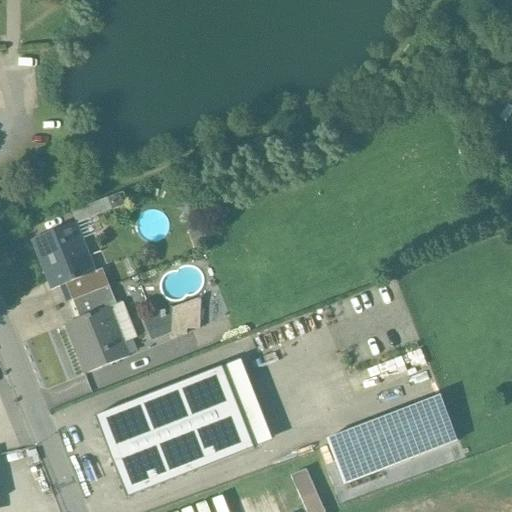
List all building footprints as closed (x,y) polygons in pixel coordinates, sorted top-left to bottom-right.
[(123,192),(77,210),(82,222),(128,204),(123,192)] [(76,224),(31,242),(51,291),(66,285),(96,273),(96,272),(76,224)] [(210,248),(202,227),(188,232),(196,253),(210,248)] [(96,273),(66,285),(73,302),(85,297),(109,288),(102,270),(96,272),(96,273)] [(109,288),(85,297),(73,302),(80,319),(109,307),(110,308),(117,305),(109,288)] [(201,298),(187,303),(186,329),(200,329),(201,298)] [(80,319),(64,325),(84,375),(129,357),(124,344),(136,339),(123,303),(117,305),(110,308),(109,307),(80,319)] [(186,329),(187,303),(172,309),(171,334),(186,335),(186,329)] [(171,334),(172,309),(144,320),(153,341),(171,334)] [(92,418),(126,501),(250,451),(217,368),(92,418)] [(439,397),(326,441),(344,487),(457,443),(439,397)] [(307,511),(325,511),(306,468),(291,475),(307,511)]
